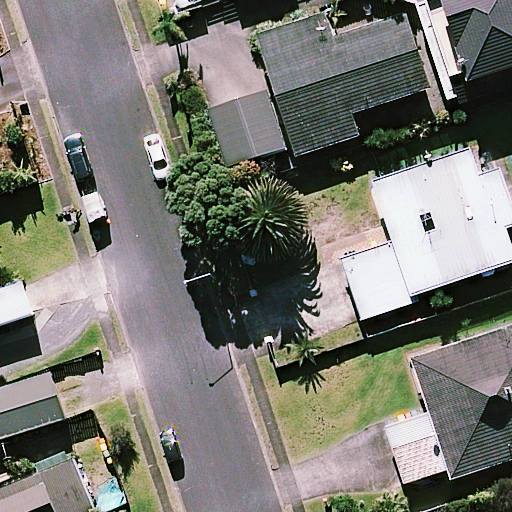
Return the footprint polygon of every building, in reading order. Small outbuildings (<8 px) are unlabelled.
[(511,72),(511,0),(441,0),(467,86),(511,72)] [(334,43),(326,16),(257,38),(275,93),(211,113),(228,168),(292,148),(295,158),(358,139),(351,116),(429,92),(406,20),(334,43)] [(511,191),(503,164),(477,173),(470,152),(373,185),(394,246),(343,263),(363,321),(414,304),(412,298),(511,264),(511,191)] [(0,327),(35,316),(23,282),(0,290),(0,327)] [(511,461),(511,330),(413,363),(430,416),(387,430),(405,485),(447,472),(450,481),(511,461)] [(0,441),(65,421),(51,376),(0,392),(0,441)] [(0,511),(101,511),(126,502),(105,449),(0,491),(0,511)]
